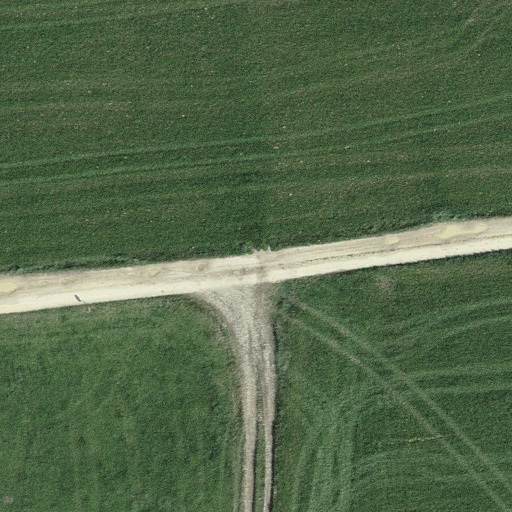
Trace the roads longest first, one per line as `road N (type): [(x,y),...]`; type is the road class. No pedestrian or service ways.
road 1 (track): [(511,245),(0,298)]
road 2 (track): [(253,511),(260,440),(234,277)]
